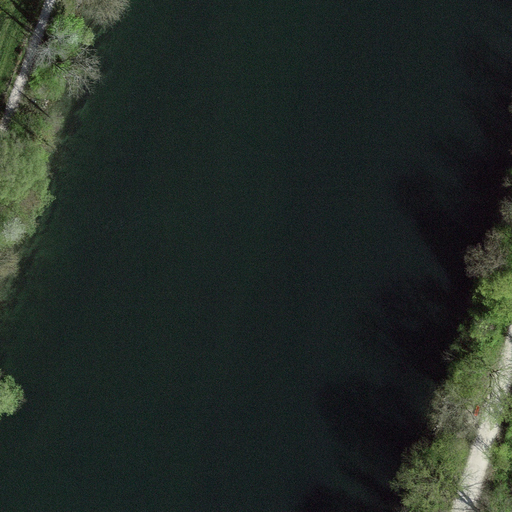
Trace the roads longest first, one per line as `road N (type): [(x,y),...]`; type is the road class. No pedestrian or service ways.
road 1 (track): [(511,351),(460,511)]
road 2 (track): [(49,0),(0,134)]
